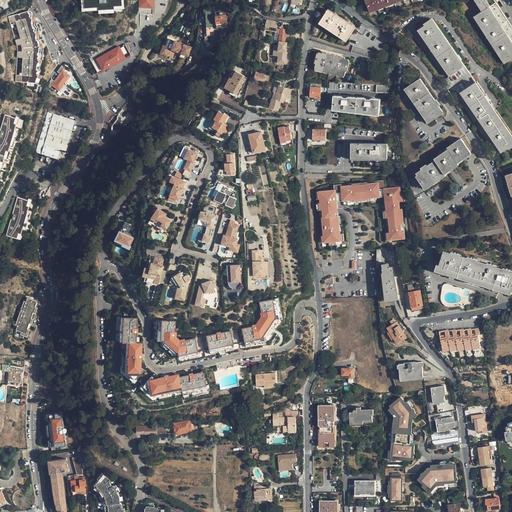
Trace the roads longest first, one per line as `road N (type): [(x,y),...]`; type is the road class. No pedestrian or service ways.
road 1 (residential): [(310,12),(301,177),(320,345),(308,388),(308,511)]
road 2 (residential): [(43,511),(34,370),(51,313),(45,236),(51,208),(95,143),(99,110)]
road 3 (residential): [(474,511),(456,385),(416,325),(511,302)]
road 4 (residential): [(482,150),(420,64),(338,0)]
road 5 (residential): [(99,110),(40,0)]
